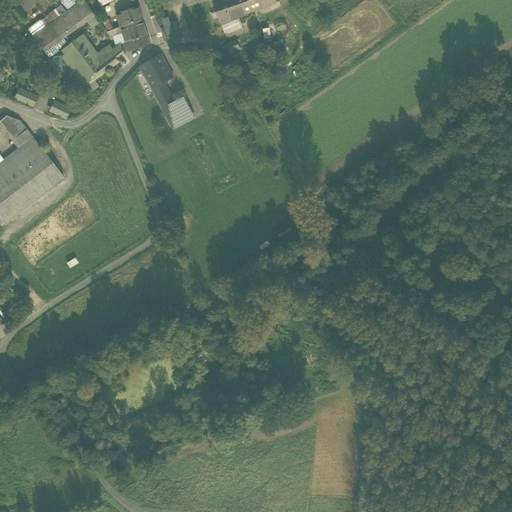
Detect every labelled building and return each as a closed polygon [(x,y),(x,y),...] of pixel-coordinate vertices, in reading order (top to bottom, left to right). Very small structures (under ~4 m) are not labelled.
[(33,36),(45,52),(63,38),(68,34),(67,32),(72,27),(74,30),(80,25),(81,26),(95,15),(83,0),(82,0),(41,31),(33,36)] [(212,0),(220,24),(238,17),(232,0),(212,0)] [(232,0),(238,17),(244,14),(276,1),(275,0),(232,0)] [(117,14),(120,26),(130,22),(130,23),(142,19),(138,6),(117,14)] [(167,35),(174,33),(171,22),(169,17),(161,19),(167,35)] [(224,34),(242,27),(238,17),(220,24),(224,34)] [(100,22),(107,32),(114,29),(106,18),(100,22)] [(149,43),(142,19),(130,23),(130,22),(120,26),(122,33),(125,42),(121,44),(124,52),(149,43)] [(171,22),(174,33),(179,31),(175,20),(171,22)] [(122,33),(120,26),(117,28),(118,32),(112,34),(116,46),(113,49),(110,45),(98,54),(84,35),(64,50),(67,54),(71,51),(71,50),(84,40),(89,47),(86,50),(94,60),(104,53),(108,58),(114,54),(116,57),(124,52),(121,44),(125,42),(122,33)] [(270,28),(263,29),(264,39),(271,38),(270,28)] [(10,48),(15,53),(25,44),(20,38),(10,48)] [(282,39),(270,44),(274,54),(287,48),(282,39)] [(86,87),(89,85),(94,80),(119,61),(116,58),(116,57),(114,54),(108,58),(104,53),(94,60),(86,50),(89,47),(84,40),(71,50),(71,51),(67,54),(63,57),(86,87)] [(235,40),(226,45),(231,54),(240,49),(235,40)] [(174,77),(161,54),(140,66),(152,88),(165,81),(174,77)] [(51,78),(46,73),(42,76),(47,82),(51,78)] [(99,86),(94,80),(89,85),(93,90),(99,86)] [(152,88),(162,107),(175,101),(165,81),(152,88)] [(32,106),(36,96),(19,89),(15,98),(32,106)] [(162,107),(167,116),(188,105),(184,96),(175,101),(162,107)] [(68,109),(54,102),(50,111),(64,117),(68,109)] [(195,118),(188,105),(167,116),(174,129),(195,118)] [(3,127),(19,147),(32,137),(20,121),(6,116),(0,120),(0,125),(2,127),(3,127)] [(0,161),(0,194),(33,169),(48,188),(63,177),(32,137),(19,147),(0,161)] [(0,224),(0,225),(48,188),(33,169),(0,194),(0,224)] [(86,417),(94,425),(99,421),(91,412),(86,417)] [(108,415),(106,416),(103,417),(101,418),(105,427),(112,424),(108,415)]
